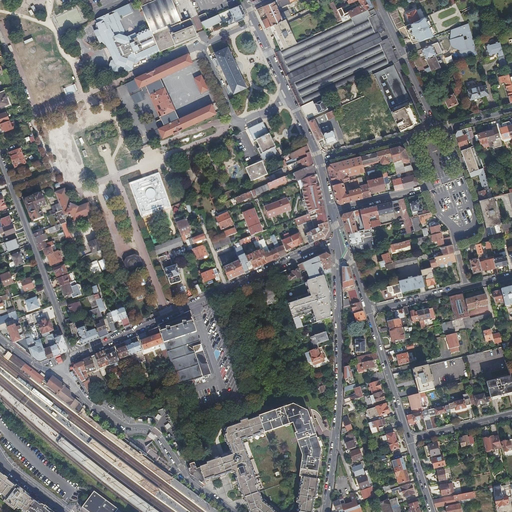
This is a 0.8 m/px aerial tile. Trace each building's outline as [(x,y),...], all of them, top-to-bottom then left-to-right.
[(138,0),(150,28),(160,51),(175,45),(168,27),(169,27),(158,0),(138,0)] [(168,27),(175,45),(198,35),(191,18),(181,22),(172,0),(158,0),(169,27),(168,27)] [(262,20),(265,28),(268,27),(271,26),(285,19),(291,16),(288,9),(280,13),(277,8),(276,4),(279,3),(280,6),(290,2),(290,1),(292,0),(275,0),(256,9),(260,17),(267,14),(268,17),(262,20)] [(341,19),(342,21),(353,16),(367,9),(373,6),(369,0),(358,0),(360,2),(361,1),(362,4),(362,5),(343,14),(340,7),(337,9),(341,19)] [(338,20),(341,19),(337,9),(333,1),(330,3),(338,20)] [(227,22),(229,25),(244,18),(245,16),(246,14),(241,5),(229,10),(230,13),(232,12),(233,15),(231,16),(232,18),(229,20),(230,21),(227,22)] [(356,22),(376,12),(374,8),(368,11),(367,9),(353,16),(356,22)] [(405,13),(410,23),(420,19),(416,8),(405,13)] [(112,11),(102,15),(115,42),(134,34),(133,32),(124,36),(120,35),(122,30),(118,21),(120,20),(117,11),(113,13),(112,11)] [(394,19),(398,29),(404,26),(401,19),(399,13),(397,11),(391,13),(394,19)] [(357,80),(372,73),(393,64),(389,56),(378,31),(375,25),(371,17),(377,14),(376,12),(356,22),(353,16),(342,21),(325,29),(299,41),(296,42),(282,49),(279,50),(276,51),(302,105),(313,100),(357,80)] [(203,21),(208,19),(206,13),(202,15),(200,16),(202,22),(203,21)] [(371,17),(375,25),(380,22),(377,14),(371,17)] [(138,59),(158,52),(147,29),(134,34),(115,42),(102,15),(94,18),(95,21),(96,28),(97,30),(96,31),(98,37),(99,37),(100,40),(105,44),(107,44),(109,48),(108,48),(109,52),(110,51),(113,57),(109,58),(107,63),(110,72),(113,73),(117,71),(121,70),(122,68),(127,69),(129,70),(130,70),(132,66),(131,64),(133,60),(138,58),(138,59)] [(202,22),(204,29),(221,21),(218,15),(208,19),(203,21),(202,22)] [(405,25),(404,26),(407,33),(412,31),(415,39),(417,38),(418,41),(431,37),(434,35),(425,16),(420,19),(410,23),(405,25)] [(271,26),(272,28),(277,25),(286,21),(285,20),(274,25),(271,26)] [(277,25),(272,28),(273,30),(287,23),(286,21),(277,25)] [(273,30),(282,49),(296,42),(287,23),(273,30)] [(452,48),(464,44),(469,58),(476,55),(472,39),(468,24),(450,30),(449,35),(450,38),(448,39),(450,45),(452,48)] [(147,29),(158,52),(160,51),(150,28),(147,29)] [(378,31),(389,56),(395,53),(383,29),(378,31)] [(407,33),(412,43),(418,41),(417,38),(415,39),(412,31),(407,33)] [(421,47),(425,58),(435,54),(441,52),(437,42),(421,47)] [(498,57),(504,56),(500,42),(485,46),(488,56),(489,57),(493,56),(494,54),(497,53),(498,57)] [(464,44),(452,48),(458,51),(461,61),(469,58),(464,44)] [(237,67),(228,46),(215,53),(233,93),(247,87),(237,67)] [(450,53),(442,55),(445,64),(453,62),(450,53)] [(161,77),(192,63),(188,54),(166,64),(135,78),(136,79),(142,93),(144,92),(145,92),(148,92),(154,105),(171,98),(161,77)] [(435,54),(425,58),(430,68),(425,69),(427,73),(441,68),(435,54)] [(500,70),(508,68),(506,62),(500,63),(498,64),(500,70)] [(393,65),(373,74),(383,96),(387,105),(389,108),(396,121),(400,131),(408,128),(420,122),(393,65)] [(505,82),(510,103),(511,102),(511,84),(510,76),(509,74),(499,77),(500,83),(505,82)] [(194,87),(203,82),(200,75),(190,79),(194,87)] [(144,97),(142,93),(136,79),(129,83),(127,86),(134,101),(138,103),(142,101),(144,97)] [(206,89),(203,82),(194,87),(197,93),(206,89)] [(63,88),(65,95),(76,91),(74,84),(63,88)] [(483,96),(488,94),(486,85),(480,87),(479,86),(467,90),(470,101),(483,97),(483,96)] [(0,106),(9,104),(3,90),(1,91),(0,91),(0,106)] [(458,104),(454,93),(444,97),(448,108),(458,104)] [(387,105),(383,96),(379,99),(383,107),(387,105)] [(163,137),(215,112),(211,104),(180,118),(171,98),(154,105),(161,119),(157,124),(163,137)] [(314,103),(313,100),(302,105),(306,115),(308,118),(328,109),(323,99),(314,103)] [(359,103),(357,99),(348,103),(349,107),(359,103)] [(389,125),(396,121),(389,108),(382,111),(389,125)] [(333,110),(325,113),(327,116),(328,119),(335,116),(333,110)] [(0,113),(0,122),(0,123),(9,120),(6,112),(0,113)] [(360,123),(361,123),(358,116),(353,117),(356,124),(363,142),(367,140),(364,132),(363,132),(360,123)] [(155,140),(163,137),(157,124),(155,119),(151,118),(146,121),(145,124),(152,138),(155,140)] [(314,118),(309,120),(319,142),(323,140),(321,138),(323,137),(316,121),(314,118)] [(9,120),(0,123),(3,130),(15,125),(14,122),(10,123),(9,120)] [(374,129),(372,122),(371,120),(361,123),(360,123),(363,132),(364,132),(374,129)] [(263,122),(250,127),(255,139),(258,147),(256,148),(260,160),(276,154),(273,148),(274,148),(268,134),(263,122)] [(505,122),(502,123),(501,124),(502,128),(501,128),(500,124),(499,122),(496,122),(497,126),(500,136),(500,139),(510,136),(505,122)] [(355,144),(363,142),(356,124),(345,127),(347,137),(354,135),(355,138),(354,140),(355,144)] [(492,129),(485,131),(489,146),(493,159),(496,158),(492,146),(494,145),(492,140),(496,139),(495,137),(500,136),(497,126),(492,128),(492,129)] [(465,131),(464,128),(457,130),(455,134),(458,142),(468,139),(470,138),(468,132),(465,132),(466,134),(463,135),(462,132),(465,131)] [(334,130),(324,133),(327,143),(337,140),(334,130)] [(489,146),(485,131),(478,133),(480,143),(481,143),(482,147),(484,147),(489,146)] [(468,139),(458,142),(460,147),(461,147),(462,149),(468,147),(467,141),(469,141),(468,139)] [(309,152),(307,146),(290,154),(290,156),(291,159),(296,157),(296,158),(309,152)] [(398,146),(389,149),(392,161),(393,164),(409,160),(405,149),(398,146)] [(462,149),(461,150),(468,172),(478,169),(472,153),(474,152),(472,146),(468,147),(462,149)] [(9,151),(12,160),(23,156),(20,147),(9,151)] [(389,149),(376,152),(379,161),(379,162),(380,164),(381,164),(389,163),(389,162),(392,161),(389,149)] [(313,165),(309,152),(296,158),(297,161),(287,166),(289,171),(303,165),(305,169),(310,166),(313,165)] [(366,155),(360,156),(363,164),(365,164),(365,165),(376,163),(375,162),(379,161),(376,152),(371,153),(371,155),(366,156),(366,155)] [(23,156),(12,160),(15,166),(26,162),(23,156)] [(329,173),(332,185),(343,182),(349,181),(350,181),(348,176),(364,171),(363,166),(363,164),(360,156),(329,164),(328,167),(329,173)] [(291,159),(285,161),(287,166),(297,161),(296,158),(296,157),(291,159)] [(244,168),(249,182),(265,175),(260,162),(244,168)] [(289,171),(287,166),(283,167),(268,173),(270,179),(289,171)] [(314,175),(310,166),(305,169),(294,173),(298,182),(314,175)] [(433,177),(446,176),(446,166),(433,166),(433,177)] [(478,169),(468,172),(470,177),(478,174),(482,186),(484,186),(488,185),(483,167),(478,169)] [(298,182),(297,182),(300,187),(301,195),(303,197),(304,197),(321,193),(319,181),(316,182),(315,178),(317,177),(317,174),(314,175),(298,182)] [(401,178),(403,188),(416,185),(418,181),(415,174),(401,178)] [(360,187),(363,198),(371,196),(370,192),(367,181),(366,176),(361,178),(358,179),(359,185),(357,185),(358,188),(360,187)] [(392,180),(394,190),(403,188),(401,178),(401,176),(398,177),(399,178),(392,180)] [(367,181),(370,192),(386,189),(385,184),(383,177),(381,177),(375,179),(375,180),(374,180),(373,179),(369,180),(367,181)] [(283,184),(281,179),(268,184),(270,189),(283,184)] [(355,186),(357,185),(359,185),(358,179),(351,180),(350,181),(349,181),(350,187),(355,186)] [(159,182),(139,187),(142,197),(161,192),(159,182)] [(341,203),(363,198),(360,187),(358,188),(357,185),(355,186),(355,189),(343,193),(343,191),(345,190),(343,182),(332,185),(334,191),(337,202),(341,203)] [(268,184),(252,191),(254,196),(270,189),(268,184)] [(477,188),(481,200),(487,198),(486,195),(484,186),(482,186),(477,188)] [(74,220),(92,213),(88,203),(78,207),(70,203),(65,188),(62,189),(58,191),(55,192),(58,200),(61,210),(63,214),(66,213),(73,217),(74,220)] [(252,191),(235,198),(237,203),(246,199),(246,201),(249,199),(249,198),(254,196),(252,191)] [(27,202),(33,221),(45,216),(42,210),(41,211),(40,206),(42,205),(43,206),(47,204),(43,194),(27,199),(27,202)] [(327,222),(322,196),(304,200),(305,203),(309,214),(311,219),(313,224),(314,226),(318,225),(322,223),(327,222)] [(271,204),(264,207),(267,217),(271,215),(272,217),(275,216),(280,214),(279,212),(282,211),(286,210),(287,211),(291,210),(286,198),(279,201),(271,204)] [(56,212),(61,210),(58,200),(51,203),(53,210),(54,213),(56,212)] [(409,202),(413,217),(418,215),(430,212),(429,209),(417,212),(416,210),(421,209),(422,207),(422,206),(420,206),(418,201),(416,200),(409,202)] [(495,200),(479,204),(485,227),(498,224),(501,223),(495,200)] [(135,214),(146,210),(143,201),(132,204),(135,214)] [(392,201),(376,205),(379,214),(394,211),(393,203),(392,201)] [(365,228),(370,227),(381,225),(379,214),(376,205),(359,209),(364,229),(365,228)] [(248,228),(251,235),(254,234),(260,232),(261,232),(259,228),(261,227),(260,223),(258,219),(256,220),(255,217),(254,213),(255,212),(254,208),(242,213),(248,228)] [(364,229),(359,209),(343,213),(341,217),(347,233),(348,233),(364,229)] [(61,224),(66,223),(63,214),(61,210),(56,212),(60,224),(60,225),(61,224)] [(0,227),(3,226),(12,223),(8,211),(0,214),(2,218),(0,219),(1,220),(0,220),(0,227)] [(229,213),(219,217),(217,218),(221,230),(231,226),(233,225),(229,213)] [(297,219),(294,219),(296,225),(303,222),(311,219),(309,214),(297,219)] [(174,217),(176,223),(178,229),(188,225),(186,219),(182,220),(180,215),(174,217)] [(410,218),(414,231),(421,229),(418,216),(410,218)] [(429,227),(431,234),(438,232),(440,232),(438,224),(435,225),(434,221),(431,222),(430,223),(431,226),(429,227)] [(329,229),(327,222),(322,223),(318,225),(319,228),(310,232),(314,242),(325,237),(329,229)] [(15,232),(12,223),(3,226),(6,235),(15,232)] [(66,241),(67,240),(72,238),(66,223),(61,224),(66,237),(65,237),(66,241)] [(498,224),(485,227),(487,235),(500,232),(498,224)] [(58,225),(46,229),(48,233),(59,229),(58,225)] [(178,229),(179,232),(183,241),(188,239),(192,237),(188,225),(178,229)] [(352,244),(355,253),(376,248),(372,236),(370,227),(365,228),(364,229),(348,233),(351,244),(352,244)] [(223,232),(225,237),(227,236),(230,235),(236,233),(234,228),(232,229),(223,232)] [(33,234),(39,251),(43,250),(54,246),(56,245),(54,241),(45,244),(45,241),(47,240),(45,233),(42,234),(41,231),(34,234),(33,234)] [(433,246),(451,242),(449,237),(440,239),(438,232),(431,234),(428,235),(430,241),(432,241),(433,246)] [(205,238),(203,233),(192,237),(188,239),(190,244),(191,243),(205,238)] [(299,234),(290,237),(295,247),(303,243),(299,234)] [(152,247),(155,254),(163,251),(164,254),(165,253),(167,252),(166,250),(183,244),(180,236),(178,237),(152,247)] [(225,237),(212,242),(215,249),(230,242),(227,236),(225,237)] [(248,236),(238,240),(240,245),(250,241),(249,240),(248,236)] [(295,247),(290,237),(283,241),(287,250),(295,247)] [(18,238),(4,242),(7,250),(20,246),(18,238)] [(100,249),(96,238),(87,242),(91,252),(100,249)] [(257,252),(246,257),(248,262),(250,261),(254,269),(267,263),(259,246),(255,238),(252,239),(257,252)] [(269,250),(263,239),(257,242),(259,246),(267,263),(273,260),(273,259),(269,250)] [(403,241),(398,242),(391,244),(393,250),(404,247),(403,241)] [(482,254),(480,243),(474,244),(476,251),(477,255),(482,254)] [(203,244),(193,248),(192,248),(196,258),(200,256),(200,258),(204,256),(204,255),(207,254),(203,244)] [(287,254),(282,244),(275,247),(280,257),(287,254)] [(384,245),(382,246),(383,253),(381,254),(383,259),(377,260),(380,268),(384,267),(385,269),(392,267),(392,266),(395,266),(394,262),(392,262),(392,260),(390,261),(388,252),(391,252),(391,250),(389,244),(384,245)] [(443,254),(453,252),(451,244),(442,246),(443,254)] [(54,246),(43,250),(45,255),(46,254),(51,266),(63,261),(60,251),(58,252),(58,251),(56,251),(54,246)] [(275,247),(269,250),(273,259),(273,260),(276,259),(280,257),(275,247)] [(186,250),(190,260),(196,258),(192,248),(186,250)] [(234,250),(218,257),(220,263),(237,257),(234,250)] [(9,262),(11,267),(25,262),(20,251),(11,254),(14,261),(9,262)] [(322,270),(331,267),(331,254),(326,252),(314,257),(322,270)] [(452,262),(456,261),(453,252),(443,254),(442,254),(438,255),(429,258),(431,267),(436,266),(440,265),(440,267),(444,266),(444,264),(447,264),(447,265),(452,264),(452,262)] [(244,254),(237,257),(239,261),(245,273),(254,269),(250,261),(248,262),(246,257),(244,254)] [(500,260),(499,255),(496,256),(497,258),(493,259),(495,267),(502,266),(500,260)] [(502,255),(499,255),(500,260),(502,266),(508,264),(506,256),(503,257),(502,255)] [(161,257),(158,259),(162,270),(164,269),(170,284),(180,280),(176,270),(178,269),(177,266),(174,266),(174,265),(171,266),(170,265),(168,259),(167,259),(165,256),(161,257)] [(395,266),(395,268),(419,263),(417,256),(393,261),(394,262),(395,266)] [(325,275),(325,274),(322,270),(314,257),(305,261),(303,262),(307,270),(309,269),(310,271),(309,272),(312,279),(321,276),(325,275)] [(135,258),(129,260),(128,262),(130,267),(132,269),(138,267),(139,265),(137,259),(135,258)] [(481,271),(479,262),(478,258),(470,260),(473,272),(481,271)] [(493,259),(479,262),(481,271),(482,271),(496,268),(495,267),(493,259)] [(245,273),(239,261),(224,267),(229,280),(245,273)] [(57,277),(66,273),(63,265),(53,268),(57,277)] [(288,276),(290,280),(301,276),(297,268),(291,271),(292,273),(289,274),(288,276)] [(205,281),(215,277),(212,269),(202,273),(205,281)] [(427,285),(435,283),(432,269),(428,270),(428,273),(427,275),(425,277),(427,285)] [(278,273),(281,283),(290,280),(288,276),(286,270),(278,273)] [(6,285),(9,284),(14,282),(10,272),(0,275),(0,276),(0,281),(2,281),(4,286),(6,285)] [(60,286),(75,281),(72,273),(57,279),(60,286)] [(398,281),(399,283),(401,291),(424,286),(422,275),(412,278),(412,276),(408,277),(408,279),(398,281)] [(34,286),(30,276),(21,279),(22,282),(24,290),(34,286)] [(327,293),(321,276),(312,279),(316,289),(313,290),(315,297),(327,293)] [(77,285),(75,281),(60,286),(64,297),(69,295),(71,294),(72,296),(72,298),(81,294),(80,290),(81,289),(79,284),(77,285)] [(95,282),(90,284),(94,294),(98,306),(100,311),(106,309),(101,297),(100,298),(96,288),(98,288),(95,282)] [(399,283),(387,286),(389,291),(392,291),(393,295),(401,293),(401,291),(399,283)] [(511,287),(502,290),(502,291),(505,303),(505,306),(511,304),(511,287)] [(274,296),(272,288),(263,291),(264,296),(263,297),(264,301),(273,297),(274,296)] [(332,295),(332,291),(327,293),(315,297),(310,298),(313,305),(317,304),(318,305),(326,302),(325,298),(332,295)] [(505,303),(502,291),(494,293),(496,303),(501,302),(501,303),(505,303)] [(98,306),(94,294),(87,296),(92,309),(98,306)] [(460,295),(450,297),(456,320),(464,318),(470,317),(464,294),(460,295)] [(488,305),(486,295),(466,300),(469,310),(474,309),(474,307),(479,306),(480,307),(488,305)] [(35,296),(25,300),(26,304),(24,304),(26,311),(39,306),(35,296)] [(79,301),(68,305),(72,314),(83,310),(79,301)] [(115,305),(117,309),(120,319),(123,327),(130,324),(122,302),(115,305)] [(354,314),(363,311),(360,302),(351,305),(354,314)] [(419,320),(419,322),(423,321),(432,318),(433,319),(435,319),(432,308),(429,309),(428,309),(417,312),(419,320)] [(117,309),(110,311),(111,314),(114,322),(120,319),(117,309)] [(417,312),(417,310),(414,310),(413,309),(409,310),(411,315),(408,316),(407,317),(409,322),(409,323),(419,320),(417,312)] [(332,317),(332,311),(328,313),(327,310),(304,317),(303,316),(294,319),(297,327),(306,324),(306,325),(323,320),(332,317)] [(20,322),(18,317),(15,311),(9,313),(0,316),(0,324),(15,319),(17,323),(20,322)] [(357,322),(365,320),(363,311),(354,314),(357,322)] [(178,383),(179,387),(188,385),(205,379),(204,376),(211,374),(190,312),(174,320),(158,327),(166,349),(169,357),(169,359),(177,381),(178,383)] [(107,315),(107,321),(111,332),(117,329),(114,322),(111,314),(107,315)] [(491,314),(470,319),(472,325),(492,320),(491,314)] [(102,316),(101,316),(102,322),(101,323),(100,321),(95,323),(97,328),(95,329),(96,330),(99,337),(109,333),(102,316)] [(396,328),(394,319),(393,317),(386,318),(387,321),(388,329),(385,329),(385,327),(378,329),(379,333),(389,330),(396,328)] [(464,318),(467,330),(473,329),(472,325),(470,319),(470,317),(464,318)] [(37,323),(37,324),(40,329),(41,334),(53,329),(49,319),(45,320),(44,318),(40,320),(41,322),(37,323)] [(453,321),(446,323),(448,332),(455,330),(453,321)] [(77,344),(80,346),(99,337),(96,330),(89,334),(85,324),(77,328),(75,322),(69,324),(77,344)] [(13,343),(15,342),(26,338),(24,335),(23,335),(19,326),(16,327),(15,324),(7,327),(13,343)] [(402,327),(396,328),(389,330),(392,345),(397,344),(396,341),(414,337),(413,334),(414,333),(414,331),(413,331),(412,328),(411,325),(408,325),(404,326),(402,327)] [(166,349),(158,327),(148,331),(150,337),(148,338),(145,332),(143,334),(138,336),(143,350),(153,347),(154,349),(155,348),(155,347),(160,345),(160,346),(159,347),(161,351),(162,350),(166,349)] [(68,348),(61,329),(53,332),(56,343),(60,354),(66,351),(68,348)] [(500,334),(497,334),(496,331),(492,332),(491,330),(483,332),(486,341),(493,339),(494,344),(502,342),(501,338),(500,338),(499,334),(500,334)] [(43,362),(47,360),(43,348),(39,337),(37,331),(34,332),(36,338),(34,339),(43,362)] [(318,348),(319,347),(318,344),(329,340),(326,331),(311,337),(315,349),(318,348)] [(56,343),(53,332),(46,335),(50,346),(56,343)] [(41,362),(43,362),(34,339),(31,333),(29,334),(30,338),(26,340),(32,356),(33,358),(37,362),(41,362)] [(456,333),(446,335),(450,349),(451,349),(452,353),(460,351),(458,347),(460,347),(456,333)] [(355,338),(355,352),(365,352),(365,340),(362,340),(361,338),(360,337),(357,337),(355,338)] [(15,342),(32,356),(26,340),(26,338),(15,342)] [(132,361),(137,359),(135,353),(132,344),(130,339),(125,342),(130,357),(132,361)] [(132,344),(135,353),(141,351),(138,341),(132,344)] [(114,346),(115,350),(117,350),(120,359),(130,357),(125,342),(114,346)] [(502,344),(503,347),(504,350),(511,348),(509,342),(502,344)] [(54,357),(60,354),(56,343),(50,346),(54,357)] [(47,360),(54,357),(50,346),(47,347),(43,348),(47,360)] [(105,351),(110,365),(120,362),(115,350),(114,346),(105,351)] [(315,349),(310,351),(311,357),(310,357),(313,365),(322,362),(322,359),(323,359),(321,353),(320,354),(318,348),(315,349)] [(11,353),(9,351),(4,357),(6,358),(8,360),(13,355),(11,353)] [(94,355),(102,376),(106,374),(103,367),(110,365),(105,351),(94,355)] [(479,353),(473,354),(466,356),(468,363),(485,359),(482,352),(479,353)] [(378,360),(376,353),(357,358),(358,364),(363,363),(364,363),(373,361),(378,360)] [(409,362),(407,353),(396,356),(398,365),(409,362)] [(91,357),(82,360),(87,373),(95,370),(91,357)] [(82,382),(84,386),(90,382),(87,373),(82,360),(74,364),(73,368),(82,382)] [(364,363),(363,363),(363,365),(358,366),(359,371),(374,368),(373,361),(364,363)] [(418,368),(414,369),(416,376),(413,376),(414,380),(417,380),(420,393),(435,390),(428,365),(418,368)] [(349,366),(345,367),(344,378),(347,377),(350,384),(355,382),(349,366)] [(384,379),(382,372),(373,375),(374,378),(371,380),(372,383),(378,381),(384,379)] [(75,398),(71,395),(67,392),(66,387),(63,385),(59,382),(51,376),(48,374),(43,381),(54,389),(52,391),(59,396),(65,400),(76,408),(77,407),(78,405),(79,404),(77,400),(75,398)] [(490,398),(511,392),(511,381),(511,378),(510,376),(486,382),(489,392),(490,398)] [(325,380),(315,383),(316,384),(315,385),(317,390),(318,393),(328,389),(325,380)] [(378,381),(372,383),(369,384),(370,387),(369,388),(370,390),(371,389),(372,393),(381,390),(378,381)] [(84,386),(96,402),(97,402),(92,386),(90,382),(84,386)] [(119,389),(120,392),(121,395),(131,392),(129,386),(119,389)] [(357,388),(356,388),(354,389),(356,396),(344,399),(346,403),(363,397),(360,387),(357,388)] [(369,396),(372,403),(384,399),(383,394),(382,395),(381,392),(369,396)] [(467,409),(471,408),(471,406),(468,395),(467,392),(462,394),(463,398),(458,400),(457,396),(447,398),(448,404),(450,410),(455,408),(455,410),(466,408),(465,405),(466,405),(467,409)] [(489,401),(491,400),(490,398),(489,392),(474,396),(476,405),(486,403),(486,402),(489,402),(489,401)] [(419,394),(407,396),(412,414),(423,411),(419,394)] [(273,411),(259,415),(264,431),(272,428),(272,430),(290,424),(289,422),(294,420),(297,429),(295,429),(296,432),(295,433),(300,447),(301,447),(304,453),(303,458),(301,458),(299,477),(301,477),(317,480),(318,467),(317,467),(317,463),(314,463),(314,460),(319,460),(321,447),(319,448),(317,441),(318,441),(316,433),(314,434),(312,427),(313,427),(312,423),(310,423),(310,421),(311,420),(308,410),(293,403),(280,408),(280,410),(279,410),(277,412),(278,414),(274,415),(273,411)] [(107,429),(88,415),(79,404),(78,405),(77,407),(76,408),(80,411),(78,414),(109,437),(147,466),(172,485),(176,479),(152,461),(150,460),(149,459),(142,454),(139,451),(138,451),(137,450),(134,448),(130,445),(107,429)] [(367,410),(370,418),(389,413),(385,404),(367,410)] [(433,429),(438,428),(435,415),(446,413),(446,411),(450,410),(448,404),(431,409),(428,410),(433,429)] [(427,430),(433,429),(428,410),(423,411),(412,414),(411,414),(413,421),(424,419),(427,430)] [(264,431),(259,415),(248,419),(254,436),(262,434),(261,432),(264,431)] [(322,431),(327,429),(321,415),(316,417),(322,431)] [(254,436),(248,419),(240,422),(246,438),(247,439),(254,436)] [(347,432),(353,430),(349,419),(344,421),(347,432)] [(384,424),(383,419),(368,423),(372,435),(384,432),(383,427),(378,428),(377,427),(384,424)] [(293,425),(295,429),(297,429),(294,420),(289,422),(290,424),(293,422),(293,425)] [(246,438),(240,422),(227,426),(225,431),(226,434),(224,435),(228,445),(229,445),(231,454),(220,457),(226,474),(230,473),(230,472),(231,472),(235,474),(234,475),(236,479),(235,479),(240,491),(243,498),(244,497),(257,493),(255,486),(257,485),(248,458),(248,457),(247,454),(246,453),(241,440),(246,438)] [(394,432),(393,432),(386,434),(385,431),(384,432),(380,433),(384,446),(386,448),(389,447),(391,451),(399,448),(394,432)] [(353,441),(356,440),(354,434),(348,436),(350,442),(345,444),(348,450),(351,449),(356,447),(353,441)] [(460,438),(462,446),(474,443),(472,435),(467,437),(467,435),(463,436),(463,437),(460,438)] [(501,447),(498,435),(493,437),(493,436),(483,438),(486,452),(490,451),(490,450),(501,447)] [(96,464),(62,436),(56,442),(105,481),(135,504),(146,511),(160,511),(118,482),(96,464)] [(511,454),(511,438),(501,442),(504,451),(509,450),(510,455),(511,454)] [(159,490),(92,439),(88,444),(131,476),(155,496),(159,490)] [(423,447),(426,458),(432,456),(443,454),(442,451),(438,452),(437,443),(423,447)] [(359,446),(356,447),(351,449),(352,452),(350,452),(353,462),(363,458),(359,446)] [(443,454),(432,456),(434,467),(444,465),(442,457),(443,457),(443,454)] [(220,457),(213,460),(219,477),(226,474),(220,457)] [(395,473),(406,469),(402,458),(391,462),(395,473)] [(205,480),(200,468),(196,469),(193,459),(186,461),(190,473),(206,485),(206,484),(205,480)] [(213,460),(199,464),(200,468),(205,480),(215,477),(215,478),(219,477),(213,460)] [(352,468),(355,476),(364,473),(361,465),(352,468)] [(409,481),(406,469),(395,473),(399,484),(409,481)] [(446,479),(444,469),(437,471),(439,481),(446,479)] [(26,495),(18,488),(9,481),(7,480),(7,479),(0,473),(0,493),(7,499),(5,502),(15,510),(18,507),(22,510),(24,511),(27,511),(33,504),(36,502),(32,498),(26,495)] [(369,483),(365,474),(357,477),(361,487),(362,486),(363,490),(370,487),(373,486),(371,483),(369,483)] [(298,511),(304,511),(312,511),(314,497),(315,493),(316,493),(317,486),(315,486),(316,483),(317,483),(317,480),(301,477),(298,503),(299,503),(298,511)] [(448,488),(446,481),(439,483),(442,495),(450,494),(449,488),(448,488)] [(409,496),(409,495),(414,493),(411,483),(398,487),(391,490),(393,495),(397,494),(396,492),(399,491),(399,493),(403,492),(404,496),(405,496),(405,498),(409,496)] [(374,490),(373,486),(370,487),(371,487),(363,490),(361,490),(363,495),(364,496),(365,496),(366,498),(373,495),(372,491),(374,490)] [(97,492),(95,490),(87,501),(85,503),(83,506),(85,508),(90,511),(117,511),(120,510),(119,509),(118,508),(117,507),(115,506),(114,505),(112,503),(110,502),(105,498),(104,498),(97,492)] [(275,511),(273,510),(273,509),(263,502),(259,492),(257,493),(244,497),(248,511),(275,511)] [(355,499),(353,493),(353,492),(349,494),(352,502),(351,502),(352,506),(348,508),(346,504),(345,504),(342,496),(338,497),(339,500),(342,508),(343,511),(343,510),(343,511),(362,511),(359,504),(357,505),(355,499)] [(456,495),(434,500),(436,507),(445,505),(446,511),(460,511),(459,503),(455,504),(455,501),(474,497),(473,492),(462,494),(456,495)] [(389,500),(387,494),(383,496),(385,501),(380,503),(383,511),(392,511),(393,511),(391,507),(389,500)] [(498,497),(494,497),(495,505),(507,504),(506,496),(503,496),(502,495),(498,496),(498,497)] [(391,507),(398,505),(395,498),(389,500),(391,507)] [(408,502),(409,505),(411,510),(409,511),(408,511),(409,511),(414,510),(419,509),(417,503),(416,499),(408,502)] [(336,511),(339,509),(342,508),(339,500),(333,502),(336,511)] [(49,511),(44,508),(39,504),(36,502),(33,504),(27,511),(49,511)]
